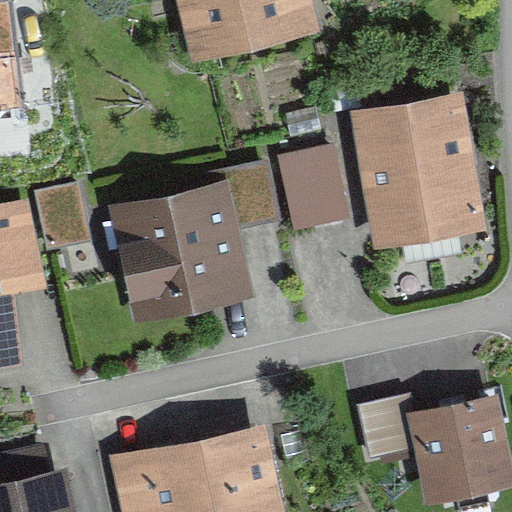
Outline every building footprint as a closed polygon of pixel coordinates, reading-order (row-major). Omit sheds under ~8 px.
[(311,13),(307,0),(200,0),(210,36),(311,13)] [(365,120),(383,228),(472,213),(454,105),(365,120)] [(281,159),(295,221),(347,210),(333,148),(281,159)] [(214,173),(218,192),(225,224),(273,213),(264,162),(214,173)] [(41,182),(45,243),(92,240),(88,179),(41,182)] [(237,277),(225,224),(218,192),(123,213),(142,298),(237,277)] [(0,341),(8,341),(1,280),(37,277),(21,207),(0,209),(0,341)] [(423,448),(412,398),(369,407),(380,457),(423,448)] [(423,448),(432,491),(508,474),(492,399),(416,415),(423,448)] [(272,511),(255,436),(117,466),(127,511),(272,511)] [(0,487),(0,511),(66,511),(59,475),(0,487)]
